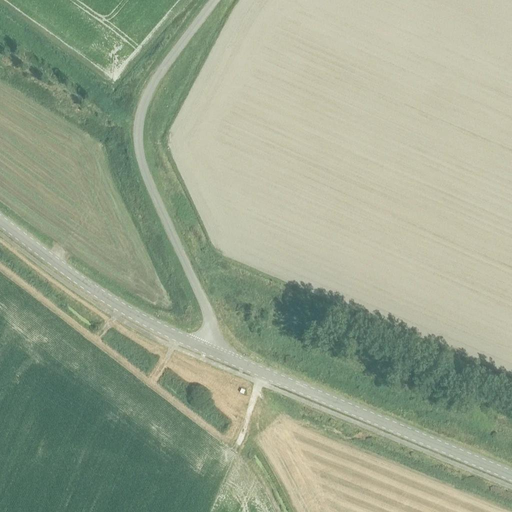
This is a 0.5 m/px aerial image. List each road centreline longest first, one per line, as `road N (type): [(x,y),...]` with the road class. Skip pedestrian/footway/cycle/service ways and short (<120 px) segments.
road 1 (unclassified): [(205,349),(210,317),(147,179),(140,138),(155,78),(215,0)]
road 2 (tertiary): [(511,477),(205,349)]
road 3 (tertiary): [(205,349),(131,315),(0,222)]
